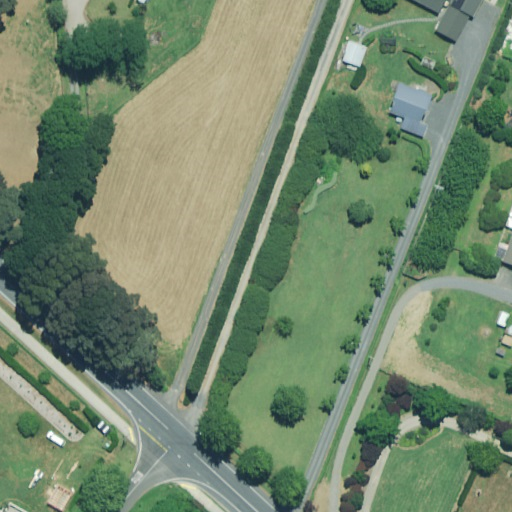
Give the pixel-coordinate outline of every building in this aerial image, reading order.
[(411,0),(444,17),(436,32),(458,43),(470,18),(474,20),(484,0),(411,0)] [(176,31),(163,26),(158,37),(171,42),(176,31)] [(368,49),(351,43),(344,62),(361,68),(368,49)] [(437,63),(425,58),(421,66),(434,71),(437,63)] [(433,98),(400,85),(389,114),(405,120),(401,130),(424,138),(429,126),(423,125),(433,98)] [(461,339),(452,335),(446,349),(456,353),(461,339)]
